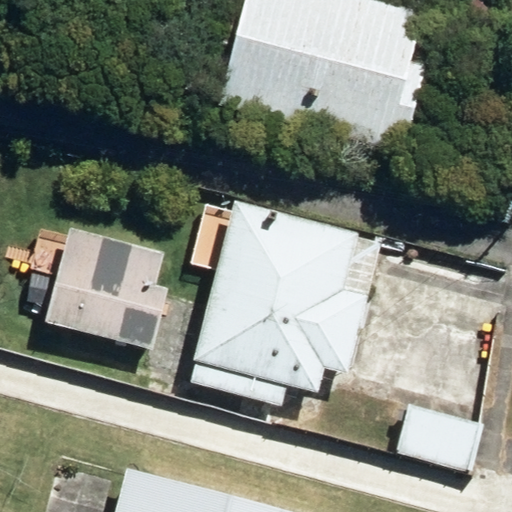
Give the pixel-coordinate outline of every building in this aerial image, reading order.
[(262,0),(233,111),(417,158),(441,69),(424,65),(436,19),(361,0),(262,0)] [(206,390),(294,412),(299,390),(332,398),(339,371),(361,378),(380,298),(359,293),(373,234),(252,205),(206,390)] [(55,330),(164,358),(181,295),(168,290),(175,261),(84,238),(82,243),(47,234),(29,303),(60,311),(55,330)] [(411,457),(479,474),(491,429),(422,411),(411,457)] [(132,511),(288,511),(143,473),(132,511)]
